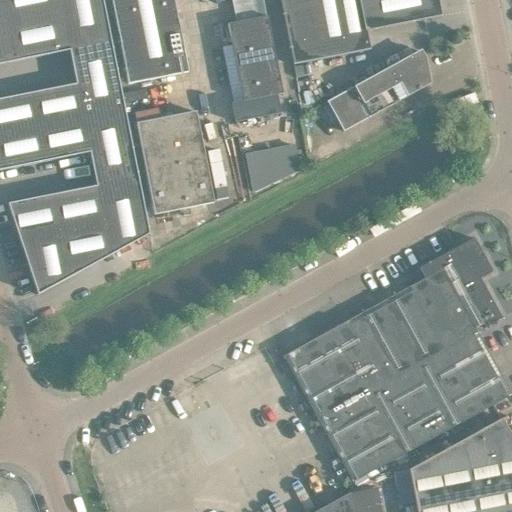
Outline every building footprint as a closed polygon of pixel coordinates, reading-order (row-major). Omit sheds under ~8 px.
[(58,0),(0,0),(0,23),(61,12),(58,0)] [(101,0),(58,0),(61,12),(69,50),(110,42),(101,0)] [(110,0),(127,84),(187,72),(172,0),(110,0)] [(305,0),(279,0),(281,8),(306,3),(305,0)] [(321,0),(306,3),(281,8),(292,65),(369,49),(365,31),(359,0),(321,0)] [(437,0),(359,0),(365,31),(440,16),(437,0)] [(61,12),(0,23),(0,63),(68,50),(69,50),(61,12)] [(234,122),(258,117),(279,113),(276,94),(281,93),(266,16),(226,24),(241,100),(230,103),(234,122)] [(68,50),(75,84),(82,118),(123,110),(110,42),(69,50),(68,50)] [(342,131),(429,83),(424,59),(422,60),(417,51),(325,101),(342,131)] [(295,77),(311,74),(309,64),(293,67),(295,77)] [(75,84),(30,93),(36,127),(82,118),(75,84)] [(30,93),(0,98),(0,134),(36,127),(30,93)] [(454,110),(476,102),(473,93),(451,101),(454,110)] [(123,110),(82,118),(89,152),(88,152),(95,186),(96,186),(96,187),(137,179),(123,110)] [(153,214),(213,202),(195,111),(135,123),(153,214)] [(36,127),(0,134),(0,169),(88,152),(89,152),(82,118),(36,127)] [(294,142),(245,152),(251,185),(301,176),(294,142)] [(137,179),(96,187),(103,224),(109,255),(148,234),(137,179)] [(95,186),(53,194),(60,233),(103,224),(96,187),(96,186),(95,186)] [(53,194),(6,204),(18,241),(60,233),(53,194)] [(103,224),(60,233),(69,277),(109,255),(103,224)] [(60,233),(18,241),(36,294),(69,277),(60,233)] [(472,238),(418,267),(424,278),(281,356),(351,482),(511,394),(474,328),(481,324),(484,328),(501,318),(478,278),(490,271),(472,238)] [(511,511),(511,438),(501,418),(407,470),(415,511),(511,511)] [(313,511),(351,511),(348,493),(314,511),(313,511)]
